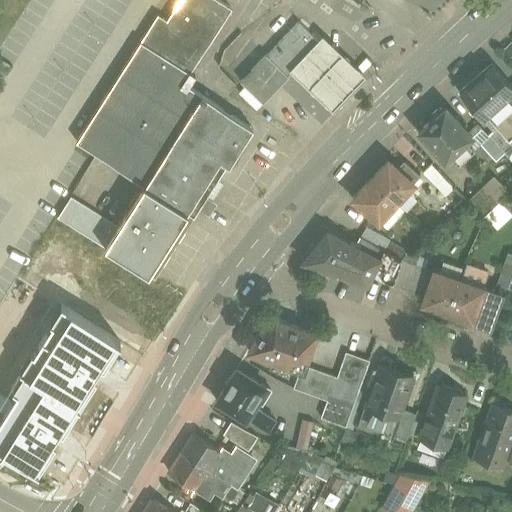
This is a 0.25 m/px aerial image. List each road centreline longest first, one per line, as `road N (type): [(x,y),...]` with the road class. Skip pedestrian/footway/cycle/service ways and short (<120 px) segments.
road 1 (secondary): [(505,0),(309,189),(241,274)]
road 2 (residential): [(511,367),(241,274)]
road 3 (secondary): [(241,274),(92,511)]
